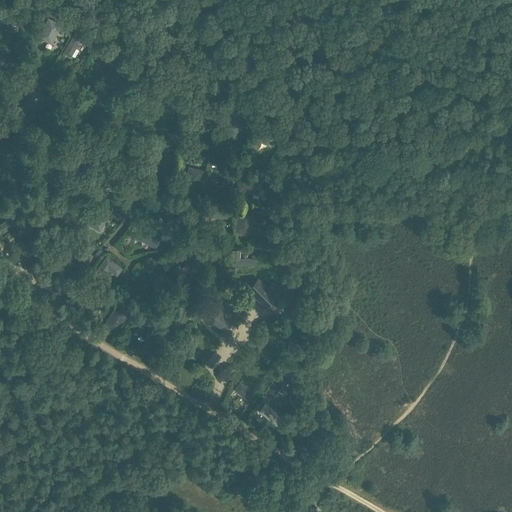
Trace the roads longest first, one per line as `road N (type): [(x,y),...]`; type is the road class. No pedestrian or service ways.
road 1 (track): [(288,457),(290,311),(276,246),(285,204),(280,179),(309,103),(308,65),(323,0)]
road 2 (track): [(328,484),(0,285)]
road 3 (track): [(328,484),(411,408),(441,366),(466,309),(482,219),(511,208)]
